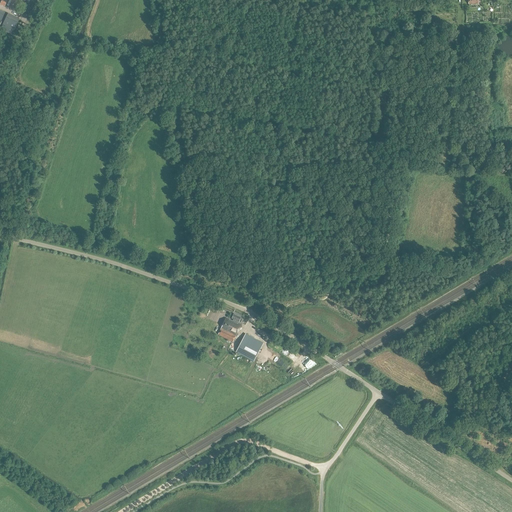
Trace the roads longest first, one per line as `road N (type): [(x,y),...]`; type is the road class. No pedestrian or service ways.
road 1 (unclassified): [(0,236),(116,263),(278,328)]
road 2 (track): [(122,511),(236,444),(310,464)]
road 3 (track): [(442,167),(461,0)]
road 4 (unclassified): [(511,481),(377,392)]
